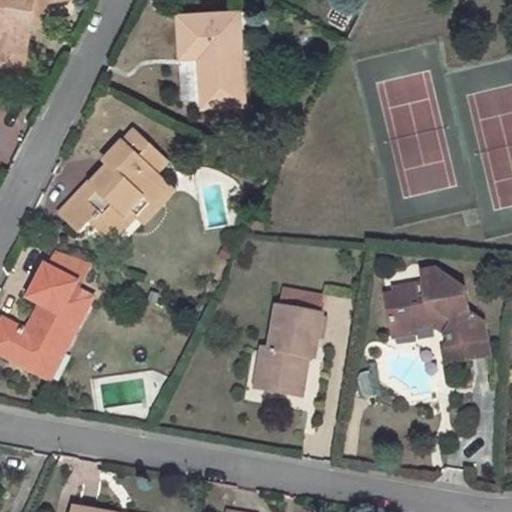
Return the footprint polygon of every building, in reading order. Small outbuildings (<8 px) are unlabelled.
[(0,0),(0,48),(4,50),(26,53),(32,21),(35,4),(46,2),(56,0),(0,0)] [(35,4),(32,21),(43,23),(46,2),(35,4)] [(238,13),(178,16),(182,56),(200,55),(204,107),(244,104),(238,13)] [(4,50),(1,66),(23,71),(26,53),(4,50)] [(157,211),(153,207),(170,189),(156,175),(168,163),(134,132),(106,163),(110,167),(93,185),(91,183),(60,216),(79,235),(90,224),(98,215),(113,230),(130,213),(136,218),(144,225),(157,211)] [(170,189),(153,207),(157,211),(175,192),(170,189)] [(98,215),(90,224),(112,245),(136,218),(130,213),(113,230),(98,215)] [(455,364),(473,360),(474,360),(472,352),(490,348),(485,321),(472,311),(469,301),(465,301),(464,293),(468,292),(467,288),(437,267),(423,271),(426,283),(397,289),(398,293),(388,295),(395,331),(417,327),(435,324),(449,333),(452,347),(455,364)] [(47,270),(31,298),(43,305),(33,322),(39,325),(32,338),(5,323),(0,331),(0,355),(40,376),(54,349),(63,354),(92,300),(74,291),(78,285),(47,270)] [(264,350),(260,371),(268,372),(264,392),(304,398),(309,371),(303,369),(305,358),(315,360),(323,318),(279,309),(271,351),(264,350)] [(417,327),(395,331),(396,336),(418,332),(417,327)] [(455,364),(452,347),(446,348),(450,365),(455,364)] [(492,356),(490,348),(472,352),(474,360),(492,356)] [(54,349),(40,376),(49,382),(63,354),(54,349)] [(260,371),(256,390),(264,392),(268,372),(260,371)]
